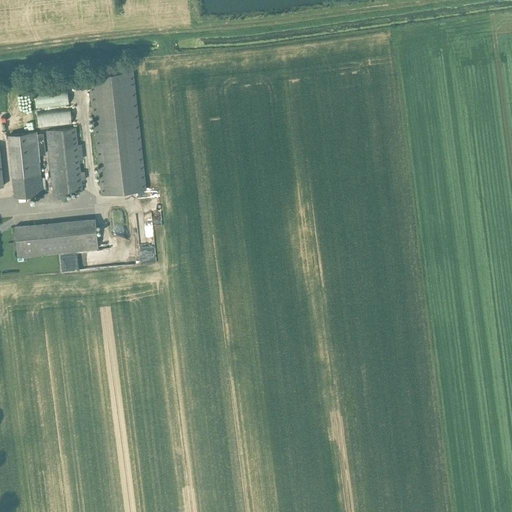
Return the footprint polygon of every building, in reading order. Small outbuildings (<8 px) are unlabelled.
[(146,190),(134,71),(89,76),(102,195),(146,190)] [(68,104),(67,91),(35,94),(36,107),(68,104)] [(71,122),(69,109),(37,114),(39,126),(71,122)] [(50,130),(46,131),(52,194),(57,193),(57,199),(66,199),(66,192),(82,191),(75,128),(50,131),(50,130)] [(43,195),(37,133),(8,135),(15,197),(43,195)] [(44,133),(37,133),(40,155),(46,154),(44,133)] [(98,249),(95,218),(14,226),(18,257),(98,249)]
